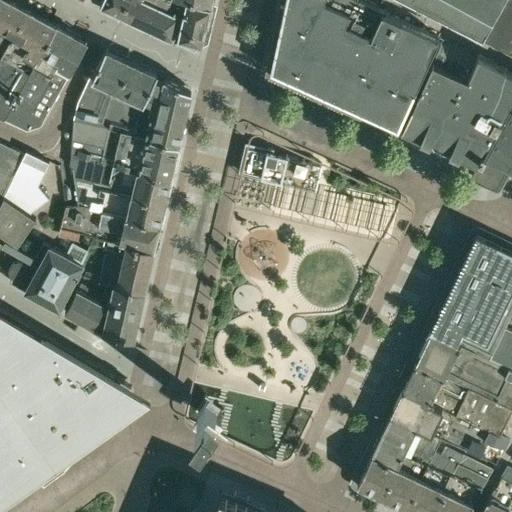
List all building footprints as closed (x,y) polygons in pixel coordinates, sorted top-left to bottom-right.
[(0,0),(0,115),(5,118),(11,105),(21,87),(31,69),(57,23),(15,0),(0,0)] [(103,0),(102,3),(101,4),(116,11),(128,17),(163,33),(164,33),(168,30),(169,30),(168,29),(171,20),(175,22),(178,27),(175,30),(174,32),(173,32),(173,33),(174,33),(174,34),(179,37),(180,36),(183,37),(191,0),(103,0)] [(191,0),(183,37),(182,40),(193,45),(194,44),(199,41),(200,41),(201,41),(203,41),(212,3),(197,0),(191,0)] [(384,9),(363,0),(282,0),(282,2),(281,2),(268,68),(361,111),(363,108),(399,125),(438,36),(383,11),(384,9)] [(458,0),(411,0),(449,19),(458,0)] [(482,36),(502,0),(458,0),(449,19),(482,36)] [(511,48),(511,0),(502,0),(482,36),(511,50),(511,48)] [(11,105),(5,118),(27,129),(42,124),(71,70),(88,40),(57,23),(31,69),(21,87),(11,105)] [(511,70),(479,55),(443,36),(402,127),(505,174),(511,164),(511,70)] [(98,66),(95,71),(93,76),(90,74),(86,84),(114,97),(118,89),(131,60),(106,48),(106,49),(100,61),(98,66)] [(144,101),(158,72),(131,60),(118,89),(144,101)] [(74,118),(179,142),(180,141),(179,141),(192,88),(158,72),(144,101),(118,89),(114,97),(86,84),(78,101),(74,118)] [(172,175),(179,142),(74,118),(71,152),(172,175)] [(0,199),(24,151),(0,139),(0,199)] [(244,153),(240,171),(243,172),(243,173),(244,172),(261,176),(261,177),(267,178),(267,176),(277,179),(280,179),(281,180),(276,205),(379,229),(389,210),(387,206),(314,189),(314,187),(316,188),(319,176),(319,175),(320,173),(321,165),(322,164),(322,162),(320,162),(312,160),(273,151),(274,148),(268,147),(268,148),(250,144),(251,142),(250,142),(250,144),(247,143),(246,147),(249,147),(248,154),(244,153)] [(0,231),(7,236),(18,243),(37,216),(30,212),(49,197),(38,184),(50,160),(26,148),(25,152),(24,151),(0,199),(0,231)] [(172,175),(71,152),(71,153),(70,165),(74,166),(79,203),(161,222),(172,175)] [(155,248),(161,222),(79,203),(68,204),(66,204),(61,225),(95,233),(94,234),(155,248)] [(511,248),(477,232),(476,234),(431,328),(479,351),(511,366),(511,329),(503,325),(511,306),(511,248)] [(145,290),(155,248),(94,234),(91,242),(107,246),(99,279),(115,283),(145,290)] [(17,244),(18,243),(7,236),(2,244),(33,261),(36,255),(17,244)] [(89,250),(87,249),(73,242),(67,252),(50,243),(45,240),(36,255),(33,261),(32,263),(25,259),(23,262),(20,260),(13,262),(9,268),(11,275),(15,277),(13,280),(26,288),(60,307),(72,284),(76,275),(77,276),(79,272),(79,271),(84,261),(83,261),(89,250)] [(134,337),(145,290),(115,283),(113,294),(105,292),(100,300),(77,288),(66,309),(67,310),(75,314),(76,315),(76,314),(84,319),(85,320),(85,319),(93,324),(94,325),(95,323),(96,321),(106,327),(105,329),(105,328),(104,330),(106,330),(119,333),(120,334),(120,333),(133,337),(134,337)] [(0,502),(94,434),(95,435),(96,434),(95,433),(128,386),(130,387),(132,385),(0,306),(0,502)] [(511,366),(479,351),(431,328),(415,361),(479,391),(511,407),(511,404),(511,366)] [(511,407),(479,391),(415,361),(402,388),(479,425),(491,430),(499,434),(511,407)] [(491,430),(479,425),(402,388),(390,413),(439,436),(479,456),(491,430)] [(217,408),(206,400),(198,411),(209,419),(217,408)] [(479,456),(439,436),(390,413),(357,481),(407,504),(423,511),(465,511),(479,489),(494,463),(479,456)] [(505,511),(507,509),(511,498),(511,469),(502,490),(493,485),(477,511),(505,511)] [(276,511),(222,489),(212,511),(276,511)]
